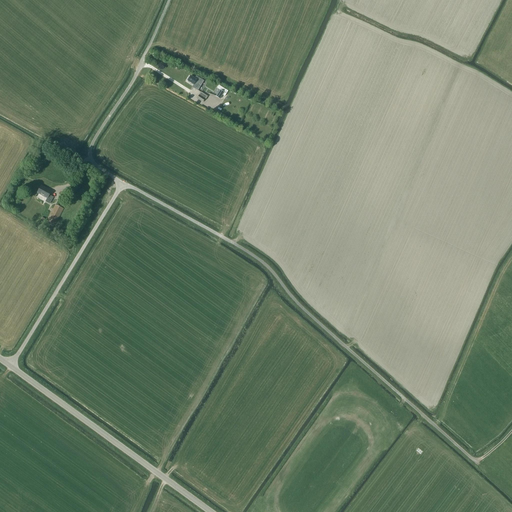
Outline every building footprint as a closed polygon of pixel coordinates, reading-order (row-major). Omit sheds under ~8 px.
[(198,91),(203,81),(196,76),(195,79),(190,76),(187,81),(195,86),(193,88),(198,91)] [(216,96),(220,99),(222,95),(224,97),(226,94),(224,93),(226,90),(219,85),(217,88),(220,90),(216,96)] [(205,100),(207,96),(201,92),(197,99),(202,102),(204,99),(205,100)] [(49,204),(53,198),(49,195),(51,191),(41,186),(37,193),(47,198),(45,201),(49,204)] [(55,225),(64,209),(55,204),(47,220),(42,217),(39,222),(52,229),(54,225),(55,225)]
